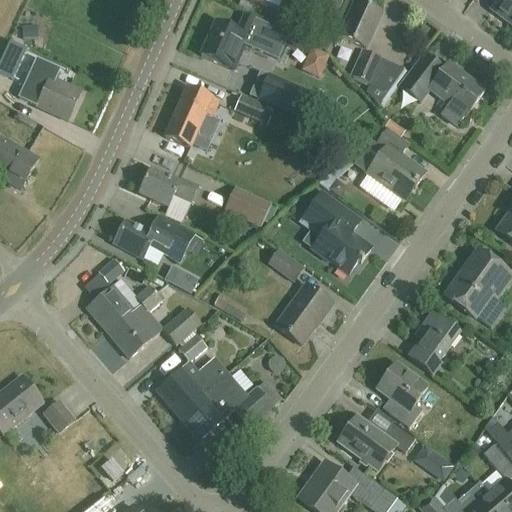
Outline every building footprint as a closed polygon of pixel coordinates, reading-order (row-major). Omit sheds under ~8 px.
[(511,0),(497,0),(495,3),(490,10),(508,23),(511,17),(511,0)] [(366,50),(382,14),(355,2),(339,38),(366,50)] [(244,15),(236,33),(215,23),(201,56),(233,71),(244,45),(277,59),(287,35),(244,15)] [(9,46),(0,65),(0,77),(11,82),(25,53),(9,46)] [(327,76),(331,53),(312,49),(308,72),(327,76)] [(362,51),(350,76),(371,86),(368,92),(379,106),(404,69),(362,51)] [(455,127),(463,117),(464,117),(484,92),(448,64),(443,70),(424,55),(399,87),(419,102),(429,90),(448,105),(440,115),(455,127)] [(36,62),(18,100),(36,108),(36,109),(67,123),(80,95),(54,82),(58,72),(36,62)] [(268,104),(300,118),(310,94),(278,80),(269,76),(259,100),(268,104)] [(187,88),(171,122),(165,137),(190,149),(205,116),(211,118),(218,103),(211,100),(212,99),(187,88)] [(259,122),(266,107),(240,96),(233,110),(259,122)] [(367,176),(368,177),(403,200),(412,186),(415,188),(425,174),(400,157),(407,147),(386,131),(374,147),(370,145),(353,168),(366,177),(367,176)] [(0,180),(21,193),(39,162),(0,138),(0,180)] [(191,205),(198,190),(180,182),(179,185),(149,171),(138,195),(168,209),(175,198),(191,205)] [(225,212),(239,217),(261,227),(271,204),(235,189),(225,212)] [(332,201),(332,202),(321,194),(309,210),(304,217),(301,222),(321,236),(312,249),(348,275),(357,262),(360,264),(370,250),(351,236),(360,222),(332,201)] [(511,210),(497,231),(511,242),(511,210)] [(150,248),(166,256),(179,263),(194,236),(159,218),(153,231),(144,226),(143,228),(128,220),(114,246),(143,261),(150,248)] [(297,256),(303,240),(285,234),(279,249),(297,256)] [(295,281),(305,269),(281,250),(271,263),(295,281)] [(494,300),(511,276),(477,250),(444,295),(475,318),(490,297),(494,300)] [(122,273),(113,262),(98,275),(107,286),(122,273)] [(120,282),(112,289),(86,311),(107,336),(133,314),(116,294),(124,287),(120,282)] [(312,330),(331,305),(306,286),(275,326),(300,346),(312,330)] [(134,301),(141,308),(155,296),(149,288),(134,301)] [(133,314),(107,336),(129,361),(154,339),(134,315),(141,308),(148,316),(162,304),(155,296),(141,308),(133,314)] [(222,298),(215,309),(242,325),(249,314),(222,298)] [(200,327),(186,312),(161,333),(174,348),(200,327)] [(438,363),(459,334),(432,314),(421,328),(427,332),(408,357),(432,375),(440,364),(438,363)] [(178,353),(188,365),(206,350),(195,338),(178,353)] [(188,365),(156,393),(177,418),(226,376),(214,361),(197,375),(188,365)] [(414,406),(428,388),(395,365),(376,391),(396,405),(388,415),(409,430),(422,411),(414,406)] [(236,388),(226,376),(177,418),(198,444),(224,421),(233,413),(247,430),(271,410),(264,400),(256,391),(246,400),(236,388)] [(0,434),(2,437),(42,405),(21,380),(6,392),(7,394),(2,398),(0,396),(0,434)] [(58,436),(75,423),(59,404),(43,417),(58,436)] [(507,429),(511,424),(511,408),(500,419),(507,429)] [(385,430),(392,421),(379,411),(372,419),(385,430)] [(405,454),(414,441),(391,424),(382,436),(356,418),(338,444),(377,472),(395,446),(405,454)] [(511,429),(506,435),(497,424),(486,433),(505,455),(511,448),(511,429)] [(503,480),(486,494),(502,511),(511,511),(511,489),(506,483),(511,477),(511,469),(492,447),(482,456),(503,480)] [(112,483),(122,475),(111,461),(101,470),(112,483)] [(371,511),(388,511),(396,502),(354,471),(346,482),(323,465),(313,478),(317,481),(312,488),(308,485),(297,501),(312,511),(338,511),(350,497),(371,511)] [(502,511),(486,494),(479,485),(466,497),(467,498),(458,505),(453,499),(441,509),(443,511),(502,511)] [(88,511),(114,511),(104,499),(88,511)] [(420,511),(439,511),(430,501),(419,510),(420,511)]
